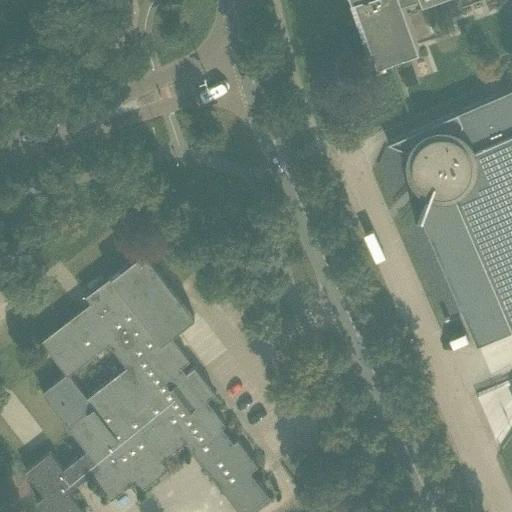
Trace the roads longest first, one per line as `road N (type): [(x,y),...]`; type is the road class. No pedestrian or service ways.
road 1 (tertiary): [(433,511),(252,83)]
road 2 (unclassified): [(504,511),(352,164)]
road 3 (tertiary): [(241,38),(103,105),(75,127)]
road 4 (tertiary): [(75,127),(109,126),(252,83)]
